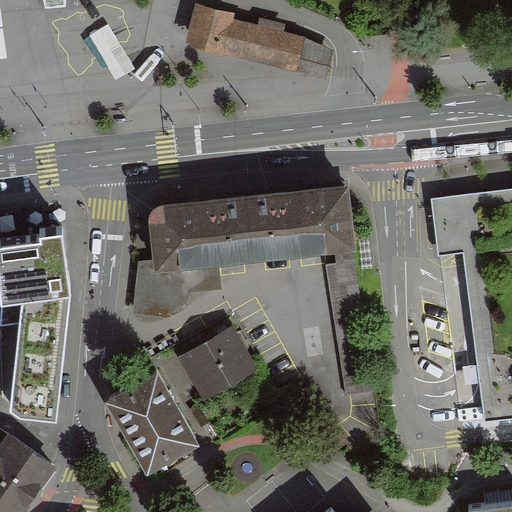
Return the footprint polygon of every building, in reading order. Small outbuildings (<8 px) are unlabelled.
[(0,0),(0,59),(10,58),(0,0)] [(206,0),(195,0),(186,40),(324,72),(331,45),(305,33),(284,28),(286,20),(260,14),(258,20),(233,14),(235,7),(206,0)] [(511,183),(433,193),(434,203),(439,248),(440,250),(459,248),(481,420),(511,415),(511,183)] [(140,216),(145,263),(133,309),(163,312),(185,298),(184,285),(214,282),(211,258),(344,244),(338,184),(149,204),(140,216)] [(62,212),(0,218),(0,299),(27,296),(26,291),(52,289),(49,265),(68,263),(62,212)] [(342,246),(314,249),(333,389),(367,387),(342,246)] [(227,323),(169,355),(194,399),(251,367),(227,323)] [(149,454),(194,429),(156,362),(111,388),(149,454)] [(0,507),(7,511),(19,511),(41,480),(35,476),(46,460),(0,428),(0,507)] [(342,511),(332,499),(314,511),(374,511),(371,509),(366,511),(342,511)] [(511,511),(511,499),(468,505),(468,511),(511,511)]
